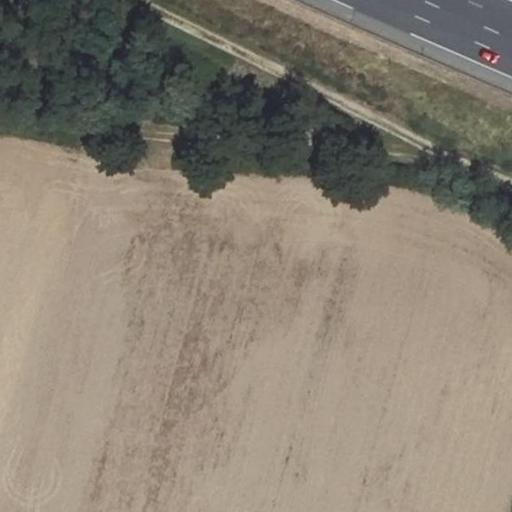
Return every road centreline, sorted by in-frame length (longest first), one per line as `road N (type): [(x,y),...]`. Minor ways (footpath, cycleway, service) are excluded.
road 1 (track): [(0,115),(452,154)]
road 2 (track): [(148,0),(511,183)]
